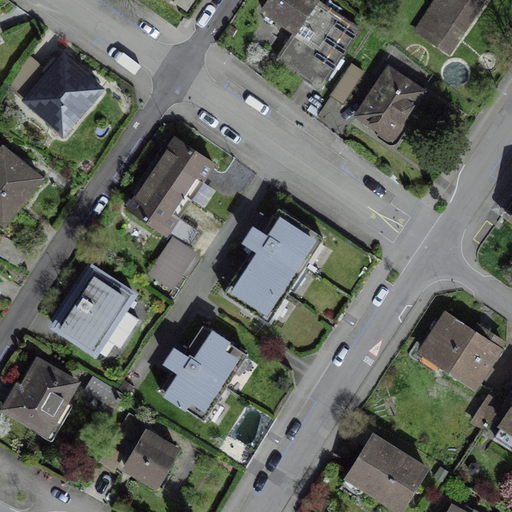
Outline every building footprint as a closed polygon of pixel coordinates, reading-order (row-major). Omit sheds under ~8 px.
[(269,0),(264,9),(297,32),(278,59),(319,87),(358,29),(317,1),(318,0),(269,0)] [(482,0),(436,0),(415,31),(447,53),(482,0)] [(99,88),(64,57),(26,101),(61,131),(99,88)] [(363,72),(352,65),(332,95),(343,102),(363,72)] [(422,91),(389,69),(359,115),(392,137),(422,91)] [(223,167),(178,139),(130,214),(174,243),(223,167)] [(39,177),(3,149),(0,152),(0,219),(3,222),(39,177)] [(335,245),(288,212),(272,234),(266,230),(255,247),(265,254),(237,295),(280,325),(335,245)] [(200,259),(175,243),(153,278),(179,294),(200,259)] [(154,302),(101,269),(61,330),(114,364),(154,302)] [(474,334),(446,316),(422,353),(474,386),(503,342),(478,327),(474,334)] [(250,354),(211,328),(193,355),(175,344),(164,360),(178,370),(164,391),(207,420),(250,354)] [(89,388),(46,361),(28,390),(22,386),(11,404),(22,411),(16,420),(53,444),(89,388)] [(511,410),(494,437),(511,449),(511,410)] [(177,449),(147,432),(127,467),(157,484),(177,449)] [(427,469),(373,436),(349,476),(403,509),(427,469)]
